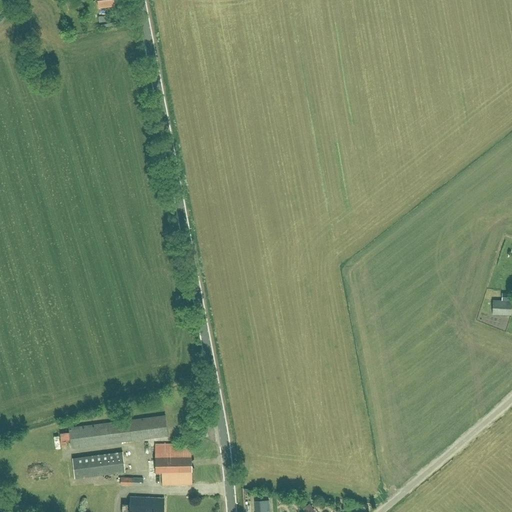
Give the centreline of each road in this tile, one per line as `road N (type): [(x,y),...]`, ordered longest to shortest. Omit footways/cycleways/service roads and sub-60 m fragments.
road 1 (unclassified): [(230,511),(139,0)]
road 2 (unclassified): [(377,511),(511,397)]
